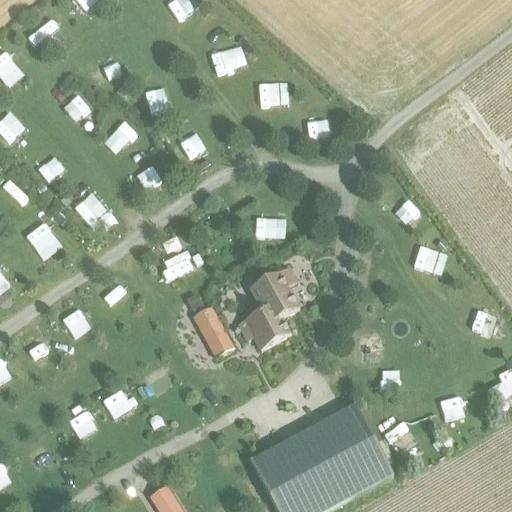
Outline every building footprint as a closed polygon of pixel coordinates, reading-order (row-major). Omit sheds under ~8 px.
[(171,18),(172,0),(154,0),(153,17),(171,18)] [(21,29),(40,33),(44,15),(26,11),(21,29)] [(201,67),(221,67),(221,42),(201,42),(201,67)] [(63,55),(62,79),(84,81),(85,57),(63,55)] [(238,83),(238,105),(264,105),(264,83),(238,83)] [(64,118),(71,100),(52,94),(46,112),(64,118)] [(123,119),(134,119),(135,96),(124,96),(123,119)] [(0,144),(10,139),(0,123),(0,144)] [(179,141),(162,149),(168,162),(185,154),(179,141)] [(0,224),(16,208),(0,192),(0,224)] [(265,205),(247,216),(255,229),(273,219),(265,205)] [(22,240),(31,254),(46,244),(37,231),(22,240)] [(155,251),(165,270),(181,262),(171,243),(155,251)] [(252,293),(263,315),(240,327),(249,344),(256,341),(262,353),(292,338),(283,322),(301,313),(282,277),(252,293)] [(82,297),(92,319),(113,309),(103,287),(82,297)] [(234,352),(213,311),(195,320),(216,361),(234,352)] [(23,329),(7,344),(17,355),(33,340),(23,329)] [(485,390),(487,373),(473,371),(470,388),(485,390)] [(438,416),(457,401),(440,380),(421,394),(438,416)] [(103,427),(117,418),(104,398),(90,407),(103,427)] [(334,511),(392,481),(354,410),(248,467),(272,511),(334,511)] [(402,464),(414,433),(399,427),(387,458),(402,464)] [(190,509),(191,511),(225,511),(213,493),(190,509)]
